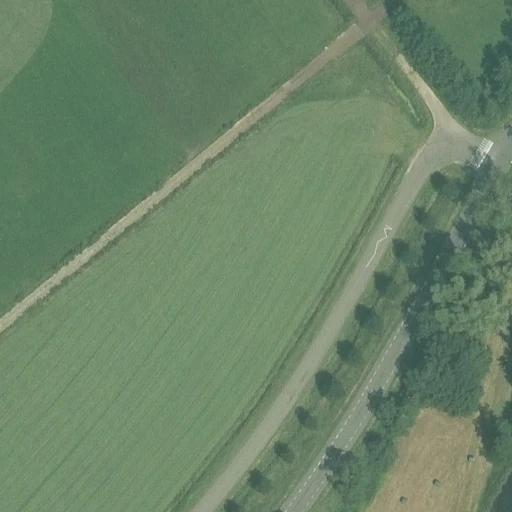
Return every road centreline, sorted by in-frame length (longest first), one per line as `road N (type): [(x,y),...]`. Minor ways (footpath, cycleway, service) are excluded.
road 1 (unclassified): [(500,167),(449,147),(419,166),(311,361),(200,511)]
road 2 (unclassified): [(295,511),(371,403),(500,167)]
road 3 (track): [(449,147),(435,106),(355,0)]
